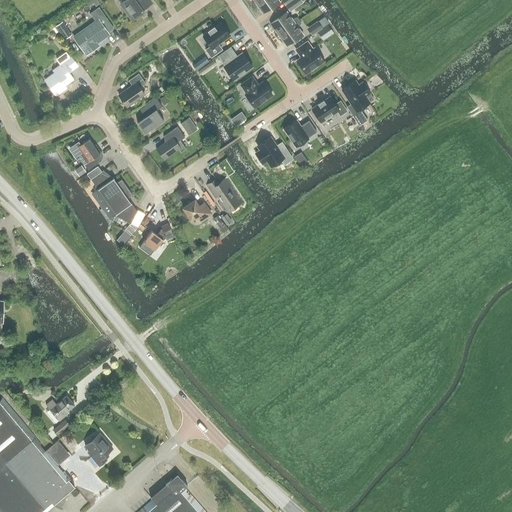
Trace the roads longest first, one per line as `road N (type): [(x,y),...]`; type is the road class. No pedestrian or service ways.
road 1 (primary): [(294,511),(173,390),(0,183)]
road 2 (residential): [(213,156),(160,189),(151,186),(98,112)]
road 3 (residential): [(98,112),(120,59),(205,0)]
road 4 (unclassified): [(98,112),(27,140),(12,131),(0,103)]
